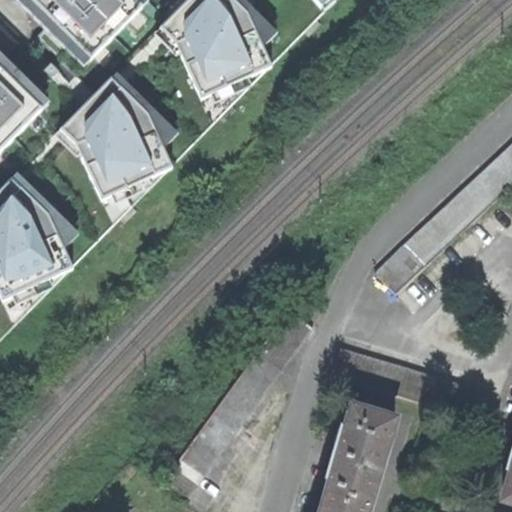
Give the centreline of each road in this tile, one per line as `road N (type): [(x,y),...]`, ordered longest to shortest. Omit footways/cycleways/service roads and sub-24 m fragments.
road 1 (residential): [(511,116),(359,260),(318,359),(276,511)]
road 2 (unknown): [(488,274),(449,268),(404,311),(338,310)]
